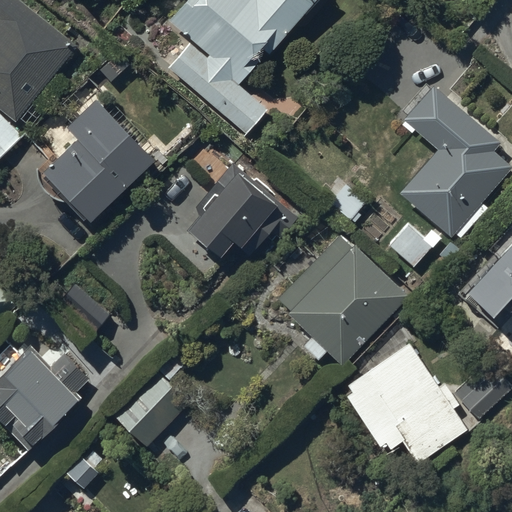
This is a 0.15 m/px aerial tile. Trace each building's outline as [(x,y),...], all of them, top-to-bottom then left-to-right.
[(80,43),(25,0),(0,0),(0,105),(18,119),(80,43)] [(314,0),(180,0),(165,18),(189,39),(166,66),(243,131),(266,104),(238,80),(260,56),(252,49),(257,43),(269,53),(314,0)] [(498,140),(428,82),(396,119),(431,148),(393,192),(449,239),(508,168),(488,152),(498,140)] [(158,156),(99,94),(69,123),(80,135),(44,169),(91,219),(158,156)] [(298,215),(234,161),(196,206),(201,213),(188,228),(223,257),(236,241),(250,253),(267,232),(273,237),(279,230),(283,234),(298,215)] [(359,210),(369,197),(347,179),(330,200),(356,221),(363,213),(359,210)] [(433,227),(424,236),(407,222),(389,243),(416,265),(433,245),(434,246),(443,236),(433,227)] [(511,231),(461,289),(488,313),(505,294),(511,299),(511,301),(508,306),(511,310),(511,231)] [(353,244),(342,233),(281,297),(292,308),(287,312),(344,366),(413,294),(357,242),(353,244)] [(112,311),(76,281),(58,303),(94,333),(112,311)] [(0,285),(0,319),(17,304),(0,285)] [(467,427),(412,340),(349,380),(353,387),(350,391),(382,442),(387,439),(392,446),(404,438),(417,458),(467,427)] [(52,367),(31,345),(0,372),(0,416),(10,427),(16,421),(35,441),(84,396),(78,389),(89,380),(65,354),(52,367)] [(176,347),(114,411),(148,443),(191,399),(170,379),(189,359),(176,347)] [(511,380),(489,358),(455,392),(480,418),(511,385),(511,380)] [(82,451),(67,469),(84,485),(100,468),(82,451)]
